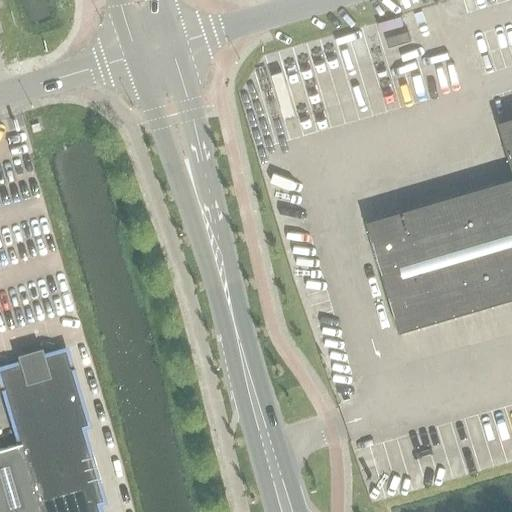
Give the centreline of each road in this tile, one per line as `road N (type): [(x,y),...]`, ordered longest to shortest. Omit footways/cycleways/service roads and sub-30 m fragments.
road 1 (secondary): [(302,511),(168,45)]
road 2 (secondary): [(134,55),(190,218),(272,511)]
road 3 (unclassified): [(168,45),(324,0)]
road 4 (unclassified): [(0,95),(134,55)]
